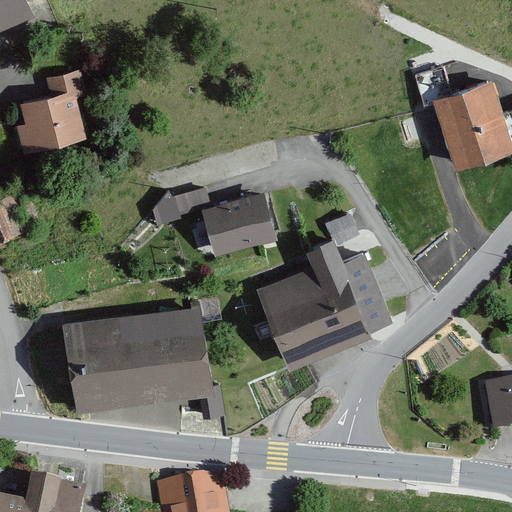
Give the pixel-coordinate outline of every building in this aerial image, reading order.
[(0,0),(0,20),(38,5),(35,0),(0,0)] [(47,92),(21,99),(26,121),(18,123),(25,150),(87,134),(76,92),(87,89),(81,63),(42,72),(47,92)] [(511,132),(494,76),(434,95),(456,165),(511,147),(511,132)] [(195,189),(160,197),(165,218),(201,210),(195,189)] [(14,193),(0,199),(0,242),(30,229),(14,193)] [(267,195),(201,210),(211,254),(277,239),(267,195)] [(345,209),(328,215),(334,234),(352,228),(345,209)] [(318,264),(260,287),(291,363),(376,330),(337,234),(311,245),(318,264)] [(202,297),(66,319),(80,406),(216,384),(202,297)] [(511,375),(488,380),(497,428),(511,425),(511,375)] [(11,497),(0,494),(0,511),(87,511),(93,481),(36,471),(31,500),(11,497)] [(230,511),(222,471),(159,481),(165,511),(230,511)]
